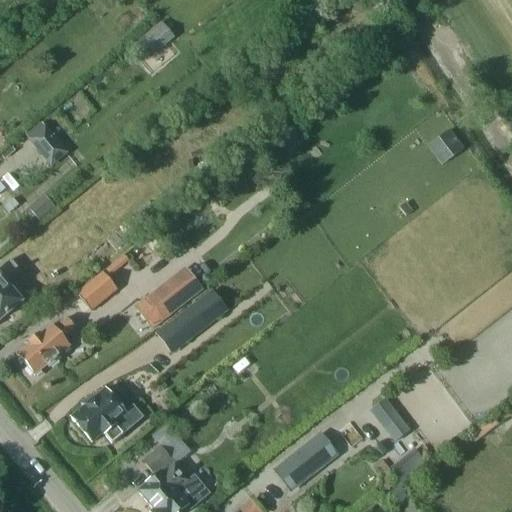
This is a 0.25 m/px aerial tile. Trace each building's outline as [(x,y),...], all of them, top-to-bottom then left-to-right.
[(159,25),(138,43),(150,58),(172,39),(159,25)] [(28,141),(51,168),(68,154),(45,126),(44,127),(29,140),(28,141)] [(463,150),(449,132),(436,141),(450,160),(463,150)] [(21,273),(10,261),(0,269),(0,319),(20,303),(5,286),(21,273)] [(144,300),(162,323),(203,291),(185,268),(144,300)] [(117,291),(102,273),(76,294),(92,312),(117,291)] [(170,325),(187,345),(228,312),(211,291),(170,325)] [(75,330),(67,319),(54,329),(52,327),(40,338),(38,335),(28,343),(30,346),(17,356),(34,376),(46,365),(48,368),(59,359),(57,357),(69,347),(63,340),(75,330)] [(112,400),(104,390),(95,398),(93,395),(81,406),(83,408),(71,418),(92,443),(102,435),(111,445),(143,418),(133,407),(128,412),(116,397),(112,400)] [(382,429),(398,416),(385,399),(369,412),(382,429)] [(474,444),(499,425),(493,417),(468,436),(474,444)] [(401,420),(385,433),(394,444),(410,432),(401,420)] [(304,478),(336,453),(320,433),(288,458),(304,478)] [(188,481),(160,448),(142,463),(155,477),(137,492),(153,511),(151,511),(180,511),(187,506),(191,510),(209,495),(194,477),(188,481)] [(391,469),(402,481),(425,463),(414,450),(391,469)] [(400,487),(383,499),(391,510),(405,500),(404,493),(400,487)] [(263,511),(252,499),(239,511),(263,511)]
